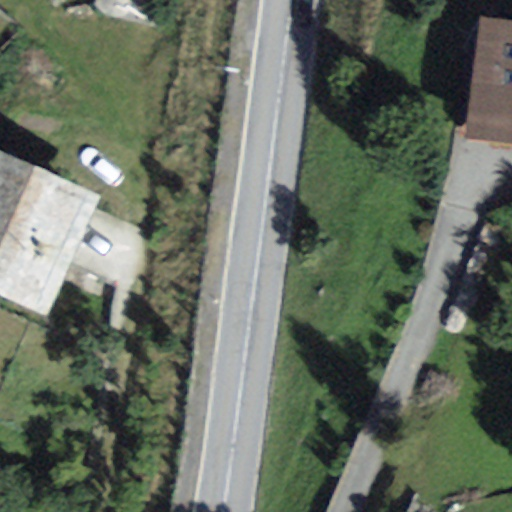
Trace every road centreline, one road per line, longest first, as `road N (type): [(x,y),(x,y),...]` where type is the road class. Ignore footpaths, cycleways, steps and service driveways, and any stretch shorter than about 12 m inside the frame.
road 1 (secondary): [(286,0),(213,511)]
road 2 (track): [(85,511),(138,267)]
